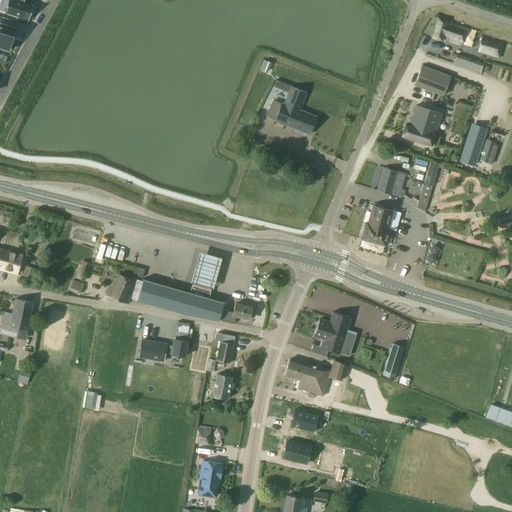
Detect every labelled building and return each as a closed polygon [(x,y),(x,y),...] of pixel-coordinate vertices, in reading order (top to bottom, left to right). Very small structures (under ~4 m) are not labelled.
[(8,0),(5,13),(29,20),(33,6),(24,3),(24,0),(8,0)] [(441,40),(460,46),(466,27),(447,20),(437,18),(431,37),(441,40)] [(0,48),(9,51),(14,35),(16,36),(18,29),(2,24),(2,25),(0,24),(0,48)] [(478,52),(499,59),(503,45),(482,39),(478,52)] [(457,56),(455,65),(471,68),(473,60),(457,56)] [(265,59),(261,70),(269,73),(273,62),(265,59)] [(415,85),(443,95),(450,77),(421,66),(415,85)] [(286,89),(290,84),(280,77),(277,81),(286,89)] [(284,104),(300,110),(302,105),(307,93),(291,87),(284,104)] [(274,121),(309,135),(316,117),(300,110),(284,104),(281,103),(274,121)] [(410,121),(436,130),(441,114),(416,106),(410,121)] [(402,136),(430,145),(434,134),(436,130),(410,121),(409,126),(405,125),(402,136)] [(457,165),(470,169),(473,160),(476,161),(486,130),(471,126),(462,156),(460,156),(457,165)] [(479,160),(489,164),(496,143),(486,140),(479,160)] [(424,184),(432,187),(439,163),(430,161),(424,184)] [(391,194),(403,198),(405,191),(401,190),(406,174),(397,171),(383,168),(377,191),(391,194)] [(417,207),(425,212),(432,187),(423,185),(417,207)] [(373,243),(384,246),(389,230),(391,230),(396,232),(401,213),(392,210),(382,208),(378,206),(373,205),(368,222),(367,224),(365,223),(361,240),(373,243)] [(426,256),(430,256),(429,262),(437,263),(440,246),(428,244),(426,256)] [(0,260),(0,271),(18,276),(24,255),(3,249),(0,260)] [(192,283),(192,286),(208,290),(210,291),(213,291),(214,289),(218,275),(221,263),(221,261),(200,255),(199,257),(196,269),(192,283)] [(78,273),(86,277),(91,265),(83,261),(81,265),(78,273)] [(107,296),(128,304),(137,281),(135,281),(131,279),(116,273),(107,296)] [(69,290),(80,295),(84,285),(73,280),(69,290)] [(185,314),(219,320),(224,303),(216,301),(208,299),(210,291),(208,290),(192,286),(190,294),(185,292),(178,290),(170,288),(162,286),(156,284),(149,282),(143,281),(137,301),(185,314)] [(0,333),(0,334),(25,339),(32,303),(16,299),(12,314),(4,313),(0,333)] [(221,321),(234,324),(236,316),(249,320),(252,308),(244,306),(236,304),(233,313),(231,312),(223,310),(221,321)] [(348,356),(355,335),(348,333),(348,335),(345,334),(351,317),(333,312),(330,322),(319,319),(314,336),(324,340),(321,348),(328,350),(339,354),(339,353),(348,356)] [(220,341),(234,344),(234,341),(235,338),(221,335),(220,341)] [(184,357),(187,342),(174,340),(173,347),(166,346),(166,345),(142,340),(139,357),(164,361),(165,353),(172,354),(171,355),(184,357)] [(216,361),(230,364),(234,344),(220,341),(216,361)] [(394,379),(404,347),(393,343),(383,376),(394,379)] [(328,350),(321,348),(313,345),(311,352),(326,357),(328,350)] [(196,346),(191,370),(207,373),(211,348),(196,346)] [(298,389),(334,400),(340,381),(341,381),(346,364),(333,361),(330,372),(290,360),(285,376),(300,381),(298,389)] [(28,384),(31,373),(21,371),(18,382),(28,384)] [(213,396),(227,399),(232,377),(217,374),(213,396)] [(400,382),(409,385),(411,379),(403,376),(400,382)] [(88,391),(84,406),(94,409),(98,393),(88,391)] [(486,418),(509,427),(511,418),(511,412),(491,404),(486,418)] [(295,409),(290,426),(314,432),(318,415),(295,409)] [(195,444),(209,446),(212,431),(211,431),(212,427),(198,425),(198,429),(197,429),(195,444)] [(287,441),(282,458),(306,463),(310,447),(287,441)] [(198,491),(216,493),(217,485),(219,485),(222,464),(202,461),(198,491)] [(313,502),(326,504),(328,494),(315,492),(313,502)] [(283,511),(299,511),(300,506),(309,507),(310,500),(286,495),(283,511)]
